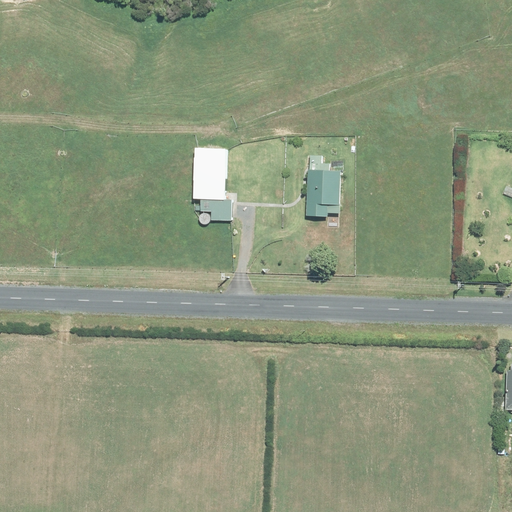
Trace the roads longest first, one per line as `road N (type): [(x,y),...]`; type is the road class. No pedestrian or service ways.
road 1 (unclassified): [(511,314),(0,299)]
road 2 (track): [(0,118),(184,126)]
